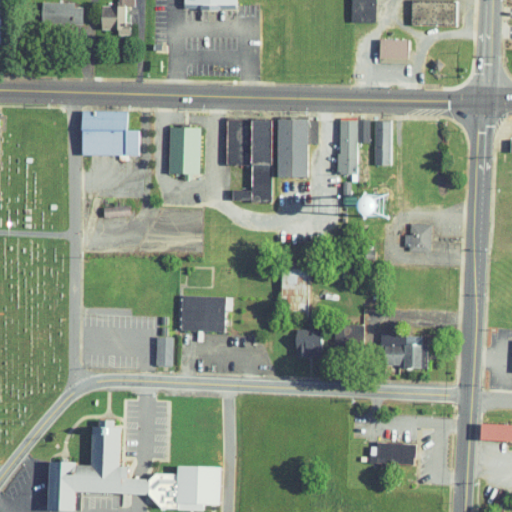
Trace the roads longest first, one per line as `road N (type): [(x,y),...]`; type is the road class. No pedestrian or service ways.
road 1 (primary): [(0,89),(484,100)]
road 2 (primary): [(459,511),(484,100)]
road 3 (residential): [(73,392),(94,378),(468,396)]
road 4 (residential): [(73,392),(72,91)]
